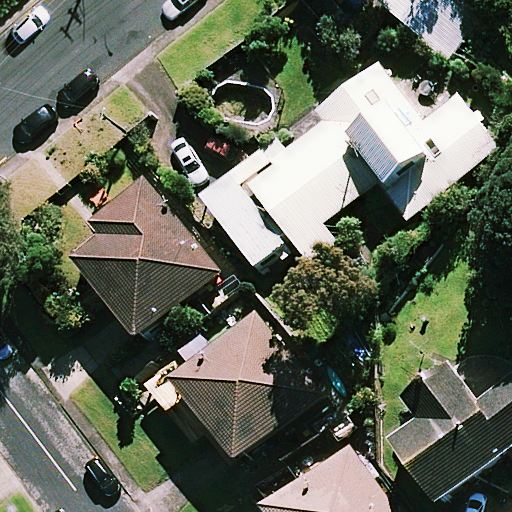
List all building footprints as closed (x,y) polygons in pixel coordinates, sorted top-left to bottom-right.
[(384,0),(383,2),(457,64),(495,19),(471,0),(384,0)] [(421,229),(511,157),(511,154),(470,102),(437,128),(390,69),(327,119),(336,131),(301,159),(291,147),(214,208),(268,275),(298,251),(294,246),(299,241),(322,270),(350,248),(337,232),(390,190),(421,229)] [(111,243),(83,266),(150,349),(235,282),(157,185),(101,230),(111,243)] [(335,402),(267,317),(182,385),(250,470),(335,402)] [(511,453),(511,382),(481,406),(453,369),(408,403),(423,422),(395,444),(443,506),(511,453)] [(410,511),(364,451),(282,511),(410,511)]
